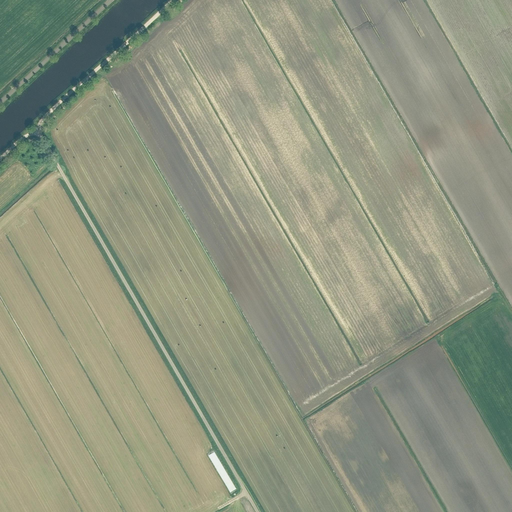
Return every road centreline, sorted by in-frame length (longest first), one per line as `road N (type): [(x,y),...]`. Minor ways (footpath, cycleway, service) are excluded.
road 1 (unclassified): [(257,511),(34,130)]
road 2 (track): [(0,158),(172,0)]
road 3 (unclassified): [(0,99),(105,0)]
